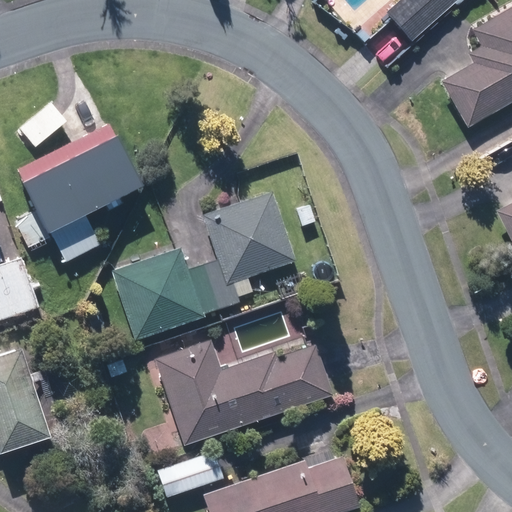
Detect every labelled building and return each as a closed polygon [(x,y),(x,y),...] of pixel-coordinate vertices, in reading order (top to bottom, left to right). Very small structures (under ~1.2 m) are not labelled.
[(459,1),(458,0),(396,0),(386,9),(413,40),(459,1)] [(441,79),(468,126),(511,100),(511,6),(472,29),(481,45),(467,53),(472,61),(441,79)] [(66,121),(48,101),(20,126),(38,146),(66,121)] [(22,177),(48,228),(141,181),(115,130),(22,177)] [(180,246),(111,269),(135,340),(204,317),(202,313),(238,301),(232,282),(296,261),(273,191),(202,214),(217,260),(187,269),(180,246)] [(511,201),(496,209),(511,240),(511,201)] [(21,256),(0,263),(0,317),(38,304),(21,256)] [(155,356),(185,442),(331,393),(312,338),(222,369),(211,337),(155,356)] [(50,432),(20,343),(0,349),(0,445),(1,448),(50,432)] [(204,491),(210,511),(342,511),(358,507),(339,448),(204,491)] [(214,451),(157,469),(166,496),(223,477),(214,451)]
